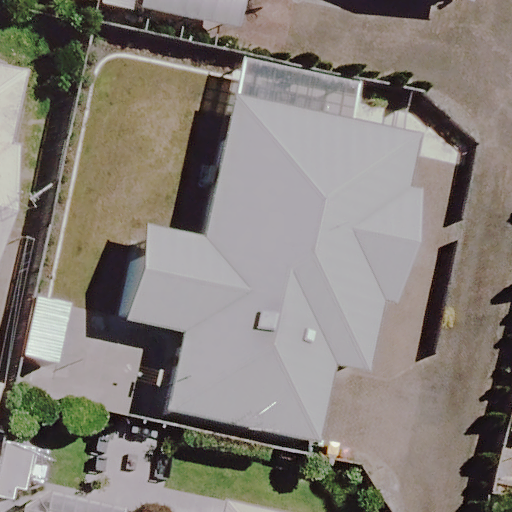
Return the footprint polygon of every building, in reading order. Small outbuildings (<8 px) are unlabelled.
[(122,0),(40,0),(39,4),(116,23),(122,0)] [(225,0),(127,0),(126,6),(219,27),(225,0)] [(362,0),(444,17),(447,0),(362,0)] [(0,139),(12,90),(0,86),(0,139)] [(353,310),(381,315),(400,205),(379,202),(389,147),(207,115),(183,256),(116,244),(100,337),(164,348),(150,427),(299,454),(313,374),(342,379),(353,310)]
